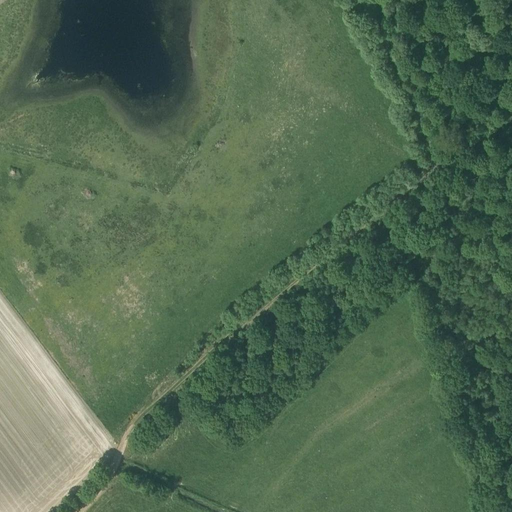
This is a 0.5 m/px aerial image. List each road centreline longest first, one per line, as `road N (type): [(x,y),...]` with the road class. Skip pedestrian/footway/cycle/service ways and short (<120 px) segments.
road 1 (track): [(437,165),(309,259),(186,375),(75,511)]
road 2 (track): [(511,122),(437,165),(387,0)]
